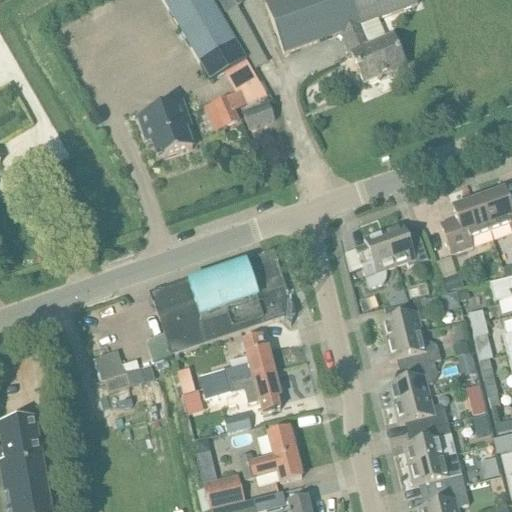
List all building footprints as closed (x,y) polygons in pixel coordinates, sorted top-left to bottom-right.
[(208,0),(159,0),(209,85),(246,63),(208,0)] [(244,6),(241,0),(216,0),(226,16),(244,6)] [(276,0),(263,5),(269,22),(282,57),(341,35),(364,86),(405,68),(397,50),(392,37),(386,39),(379,22),(417,8),(413,0),(276,0)] [(224,101),(213,107),(224,130),(239,123),(235,114),(247,109),(239,94),(235,96),(224,101)] [(183,103),(136,119),(145,145),(150,144),(155,157),(163,155),(165,161),(193,151),(186,131),(192,129),(183,103)] [(269,109),(244,117),(249,132),(274,123),(269,109)] [(511,202),(508,204),(504,193),(478,202),(490,235),(508,228),(511,238),(511,237),(511,202)] [(478,202),(453,211),(457,222),(441,227),(452,258),(471,251),(468,243),(490,235),(478,202)] [(385,235),(397,269),(407,265),(408,270),(428,263),(418,235),(407,239),(403,228),(385,235)] [(387,272),(397,269),(385,235),(364,242),(367,253),(356,257),(369,293),(384,287),(387,272)] [(292,318),(272,258),(151,299),(172,359),(292,318)] [(459,277),(456,278),(451,261),(437,265),(443,282),(447,295),(463,290),(459,277)] [(511,280),(490,286),(494,305),(511,301),(511,306),(511,280)] [(426,286),(407,290),(410,303),(429,298),(426,286)] [(407,305),(403,293),(396,295),(395,303),(389,304),(390,310),(407,305)] [(446,298),(442,297),(446,314),(461,311),(458,307),(459,306),(456,295),(446,297),(446,298)] [(437,298),(425,301),(410,305),(407,305),(390,310),(393,321),(381,324),(386,343),(420,335),(418,325),(426,323),(430,324),(432,318),(428,317),(429,316),(434,313),(436,310),(438,307),(437,298)] [(482,314),(476,316),(468,318),(471,329),(485,326),(482,314)] [(488,337),(485,326),(471,329),(474,341),(488,337)] [(420,335),(386,343),(391,365),(403,362),(405,372),(432,365),(432,366),(440,364),(437,350),(429,345),(423,346),(420,335)] [(511,336),(503,339),(508,358),(511,356),(511,336)] [(249,366),(226,372),(198,380),(202,393),(252,380),(274,375),(268,350),(264,351),(261,339),(243,344),(244,345),(241,348),(243,356),(247,357),(249,366)] [(467,344),(453,348),(456,360),(470,357),(467,344)] [(117,355),(93,363),(101,385),(125,376),(122,368),(117,355)] [(472,357),(458,360),(459,366),(467,371),(474,369),(472,357)] [(400,385),(389,387),(394,407),(431,398),(429,390),(436,380),(432,366),(432,365),(405,372),(397,374),(400,385)] [(188,372),(176,376),(183,399),(195,395),(188,372)] [(248,409),(259,407),(262,417),(280,412),(277,400),(281,400),(274,375),(252,380),(202,393),(204,404),(244,394),(248,409)] [(486,389),(488,400),(496,398),(493,387),(486,389)] [(465,391),(472,420),(485,417),(478,388),(465,391)] [(412,434),(447,426),(444,412),(438,409),(434,409),(431,398),(394,407),(399,428),(410,425),(412,434)] [(496,398),(488,400),(491,412),(499,410),(496,398)] [(225,425),(228,436),(252,430),(249,419),(225,425)] [(35,420),(0,426),(0,429),(5,462),(0,463),(3,482),(8,511),(49,511),(38,440),(35,420)] [(511,422),(495,427),(494,428),(497,437),(511,433),(511,422)] [(409,448),(404,449),(409,471),(447,462),(457,459),(453,441),(451,441),(447,426),(412,434),(415,446),(409,448)] [(253,465),(242,468),(245,482),(276,474),(279,486),(302,480),(289,431),(266,437),(272,460),(253,465)] [(242,468),(253,465),(251,457),(240,460),(242,468)] [(447,462),(409,471),(414,490),(418,489),(428,487),(431,497),(465,489),(463,483),(462,479),(457,459),(447,462)] [(482,464),(486,481),(502,477),(497,460),(482,464)] [(204,489),(210,511),(211,511),(243,504),(237,480),(204,489)] [(419,511),(458,511),(470,509),(465,489),(431,497),(433,507),(419,511)] [(282,496),(237,508),(237,511),(265,511),(285,507),(282,496)] [(499,498),(495,504),(497,511),(509,508),(506,496),(499,498)] [(310,511),(307,500),(287,505),(289,511),(310,511)]
